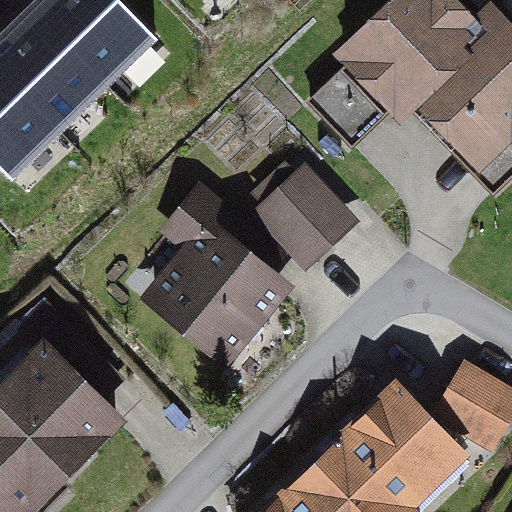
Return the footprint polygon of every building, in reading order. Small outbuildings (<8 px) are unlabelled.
[(118,0),(35,0),(0,35),(0,175),(10,185),(157,39),(118,0)] [(474,38),(439,0),(409,0),(330,72),(337,80),(303,111),(343,154),(376,124),(397,147),(418,129),(471,78),(461,68),(483,47),(474,38)] [(471,78),(418,129),(486,200),(511,175),(511,44),(491,23),(474,38),(483,47),(461,68),(471,78)] [(363,237),(309,176),(256,224),(310,284),(363,237)] [(222,391),(292,303),(271,286),(287,266),(198,195),(158,245),(182,264),(136,321),(222,391)] [(124,389),(47,312),(0,359),(0,511),(64,511),(133,443),(101,412),(124,389)] [(511,438),(511,399),(463,372),(430,428),(497,465),(511,438)] [(432,511),(473,473),(430,428),(399,396),(277,511),(432,511)]
